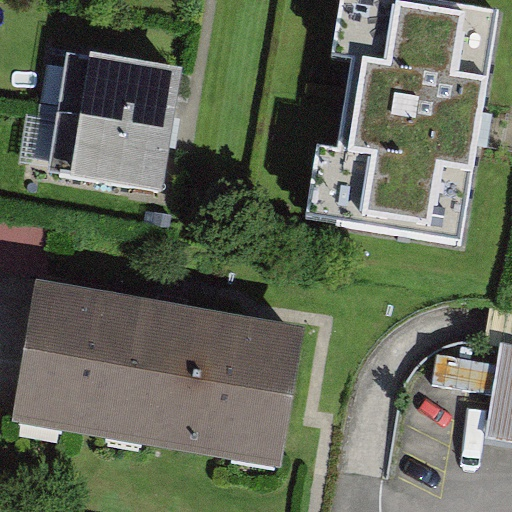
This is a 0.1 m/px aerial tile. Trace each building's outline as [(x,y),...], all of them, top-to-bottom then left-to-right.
[(489,22),(347,0),(331,0),(321,69),(343,72),(329,160),(311,157),(299,232),(453,256),(489,22)] [(177,82),(80,65),(58,190),(155,207),(177,82)] [(0,266),(47,277),(58,229),(0,215),(0,266)] [(296,339),(30,293),(6,432),(271,478),(296,339)] [(511,352),(505,351),(488,448),(511,451),(511,352)]
